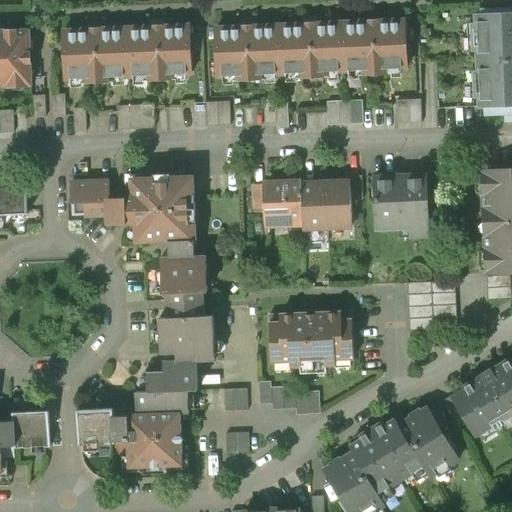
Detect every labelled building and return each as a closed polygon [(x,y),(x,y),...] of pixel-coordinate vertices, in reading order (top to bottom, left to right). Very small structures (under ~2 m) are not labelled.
[(511,8),(505,9),(480,10),(481,15),(475,15),(478,82),(511,80),(511,8)] [(476,107),(473,9),(417,11),(419,64),(427,64),(435,63),(437,108),(476,107)] [(367,21),(352,22),(352,23),(342,24),(344,70),(362,69),(362,75),(388,74),(388,68),(407,67),(405,21),(394,21),(394,20),(379,21),(379,19),(367,20),(367,21)] [(316,22),(304,22),(304,24),(289,24),(290,26),(279,26),(281,73),(299,72),(300,78),(325,77),(325,71),(344,70),(342,24),(331,24),(331,23),(316,23),(316,22)] [(164,24),(152,25),(152,26),(137,27),(137,28),(127,29),(129,75),(147,74),(147,80),(173,79),(173,73),(192,72),(190,26),(179,27),(179,25),(164,26),(164,24)] [(253,24),(241,25),(241,26),(227,27),(227,29),(215,29),(217,75),(237,75),(237,80),(263,79),(262,73),(281,73),(279,26),(268,27),(268,25),(254,26),(253,24)] [(101,27),(89,27),(89,29),(75,30),(75,31),(63,32),(65,78),(85,77),(85,83),(111,82),(110,76),(129,75),(127,29),(116,29),(116,28),(101,28),(101,27)] [(0,87),(1,88),(0,87),(8,86),(8,88),(28,87),(27,85),(32,85),(30,29),(17,30),(17,29),(0,29),(0,87)] [(511,80),(478,82),(478,85),(479,107),(485,106),(485,114),(505,113),(505,118),(511,118),(511,117),(511,80)] [(66,94),(54,94),(55,116),(66,116),(66,94)] [(46,95),(34,95),(35,117),(47,117),(46,95)] [(276,99),(264,100),(265,123),(277,123),(276,103),(276,99)] [(421,99),(397,100),(398,124),(422,123),(421,99)] [(351,100),(327,101),(328,125),(352,124),(351,100)] [(363,100),(351,100),(352,124),(364,123),(363,100)] [(230,101),(206,102),(207,126),(231,125),(230,101)] [(206,102),(194,103),(195,126),(207,126),(206,102)] [(288,103),(276,103),(277,123),(277,127),(289,126),(288,103)] [(154,104),(130,105),(131,129),(155,128),(154,104)] [(130,105),(118,105),(119,129),(131,129),(130,105)] [(86,107),(75,108),(75,132),(87,131),(86,107)] [(14,110),(0,110),(0,132),(15,132),(14,110)] [(511,168),(483,170),(487,273),(511,271),(511,168)] [(426,174),(374,177),(376,229),(411,227),(412,236),(429,236),(426,174)] [(362,175),(350,176),(350,180),(351,200),(363,199),(362,175)] [(173,178),(173,176),(153,177),(153,179),(133,180),(134,197),(110,198),(110,181),(71,183),(72,203),(85,203),(85,214),(109,213),(110,224),(135,223),(136,242),(169,241),(194,240),(194,223),(196,223),(195,194),(193,194),(192,178),(173,178)] [(350,180),(326,181),(327,227),(328,229),(340,228),(340,226),(352,225),(351,200),(350,180)] [(326,181),(302,182),(303,220),(303,229),(316,229),(315,227),(327,227),(326,181)] [(302,182),(277,183),(277,190),(267,191),(268,222),(303,220),(302,182)] [(27,186),(0,187),(0,215),(28,214),(27,186)] [(194,240),(169,241),(170,257),(162,257),(163,293),(167,293),(168,305),(204,303),(204,291),(208,291),(206,255),(195,256),(194,240)] [(511,275),(487,276),(488,300),(511,299),(511,275)] [(456,280),(432,281),(434,329),(458,328),(456,280)] [(432,281),(408,283),(410,342),(434,341),(434,329),(432,281)] [(168,305),(167,305),(168,317),(160,317),(161,353),(177,352),(177,360),(164,361),(164,371),(148,372),(149,391),(189,390),(198,390),(197,361),(215,360),(213,315),(205,315),(205,303),(204,303),(168,305)] [(352,311),(270,314),(272,362),(290,361),(291,367),(301,366),(301,369),(315,368),(315,366),(336,365),(336,359),(354,358),(352,311)] [(511,359),(511,358),(492,370),(492,369),(490,370),(491,372),(484,376),(483,374),(481,375),(482,376),(463,387),(464,390),(454,396),(465,415),(462,417),(469,428),(471,426),(476,434),(492,425),(495,430),(504,425),(506,429),(511,425),(511,359)] [(271,381),(260,381),(261,404),(272,403),(272,387),(271,381)] [(296,385),(272,387),(272,403),(273,409),(297,408),(296,391),(296,385)] [(248,388),(225,389),(226,411),(249,410),(248,388)] [(154,420),(130,421),(129,415),(114,416),(113,408),(77,409),(79,445),(115,444),(115,441),(120,441),(121,452),(129,452),(129,467),(183,465),(181,413),(190,412),(189,390),(149,391),(137,391),(138,414),(153,414),(154,420)] [(320,390),(296,391),(297,408),(297,414),(321,413),(320,390)] [(454,396),(452,395),(442,401),(455,421),(462,417),(465,415),(454,396)] [(451,423),(439,403),(429,409),(441,429),(451,423)] [(429,409),(428,408),(423,411),(421,408),(410,415),(411,418),(407,420),(406,418),(398,423),(396,419),(385,426),(383,423),(371,429),(401,479),(417,469),(419,471),(427,466),(433,475),(459,459),(452,448),(456,446),(449,436),(446,438),(441,429),(429,409)] [(0,472),(2,472),(2,463),(1,446),(15,445),(15,448),(51,446),(49,410),(13,412),(14,420),(0,420),(0,472)] [(371,429),(360,436),(362,440),(351,446),(353,449),(345,454),(346,456),(342,459),(341,456),(330,463),(331,466),(326,469),(344,499),(340,501),(347,511),(350,510),(351,511),(371,511),(383,505),(377,496),(386,491),(385,489),(401,479),(371,429)] [(250,432),(227,433),(228,455),(250,454),(250,432)] [(324,511),(324,495),(312,495),(312,511),(324,511)]
